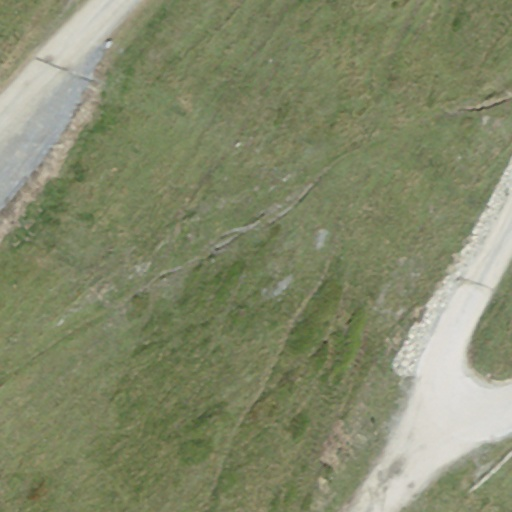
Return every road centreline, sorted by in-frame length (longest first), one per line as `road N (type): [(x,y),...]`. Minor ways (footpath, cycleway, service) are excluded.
road 1 (track): [(511,410),(474,414),(458,407),(443,376),(453,327),(511,226)]
road 2 (track): [(113,0),(0,122)]
